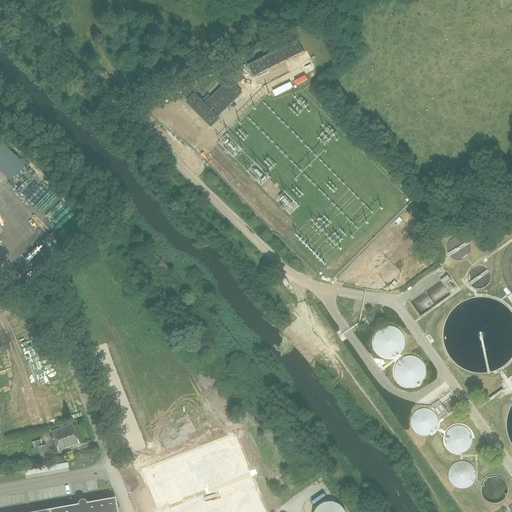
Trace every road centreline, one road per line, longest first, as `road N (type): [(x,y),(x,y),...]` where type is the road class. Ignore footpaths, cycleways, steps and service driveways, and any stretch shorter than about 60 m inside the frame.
road 1 (unclassified): [(316,287),(279,264),(4,0)]
road 2 (residential): [(105,450),(56,329),(0,295)]
